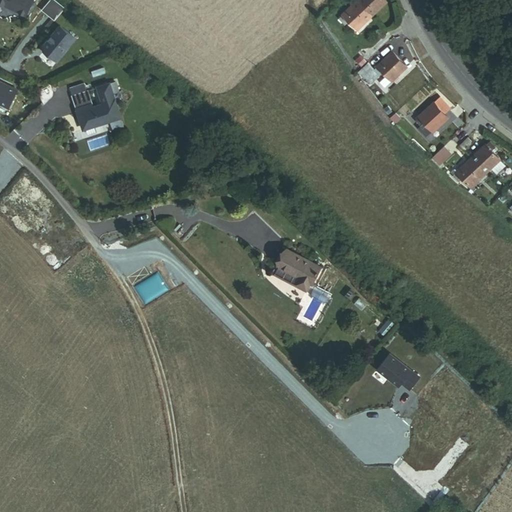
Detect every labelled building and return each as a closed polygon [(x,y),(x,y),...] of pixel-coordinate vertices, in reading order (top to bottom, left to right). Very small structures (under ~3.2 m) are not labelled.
[(36,0),(0,0),(0,4),(28,17),(36,0)] [(372,18),(386,5),(381,0),(358,0),(357,2),(372,18)] [(57,24),(68,11),(55,1),(45,13),(57,24)] [(357,33),(372,18),(357,2),(337,20),(343,27),(347,23),(357,33)] [(59,63),(78,40),(62,27),(45,48),(46,53),(59,63)] [(392,81),(407,68),(393,53),(374,70),(369,64),(358,72),(369,84),(383,72),(392,81)] [(0,104),(11,110),(19,92),(0,82),(0,104)] [(79,131),(116,121),(108,87),(97,90),(101,104),(90,107),(86,93),(70,97),(79,131)] [(450,109),(440,98),(434,104),(433,103),(415,119),(421,125),(425,122),(434,132),(448,119),(444,115),(450,109)] [(459,144),(464,150),(475,140),(470,134),(459,144)] [(507,168),(501,161),(491,150),(494,146),(488,141),(470,157),(486,174),(491,169),(498,176),(507,168)] [(431,158),(439,166),(453,153),(446,145),(431,158)] [(471,187),(486,174),(470,157),(452,174),(457,180),(461,177),(471,187)] [(311,284),(313,286),(324,269),(290,248),(279,265),(300,278),(297,284),(307,291),(311,284)]
